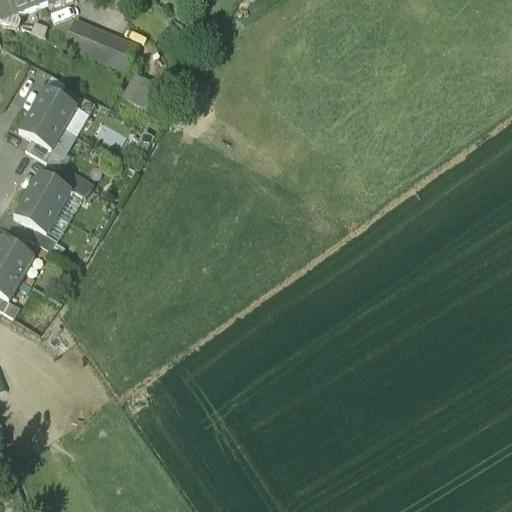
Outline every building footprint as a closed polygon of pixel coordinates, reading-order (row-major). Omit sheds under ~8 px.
[(43,0),(0,0),(0,26),(1,27),(15,21),(47,8),(43,0)] [(43,0),(47,8),(49,13),(76,2),(75,0),(43,0)] [(20,25),(15,21),(1,27),(19,33),(20,25)] [(75,26),(66,51),(128,74),(137,49),(75,26)] [(138,117),(146,101),(122,89),(115,104),(138,117)] [(94,109),(63,91),(57,101),(76,113),(88,120),(94,109)] [(57,101),(43,93),(31,116),(63,135),(76,113),(57,101)] [(63,135),(31,116),(18,138),(30,145),(50,157),(63,135)] [(50,157),(30,145),(24,155),(55,173),(61,163),(50,157)] [(60,190),(38,178),(26,200),(58,218),(71,196),(60,190)] [(90,194),(66,180),(60,190),(71,196),(85,204),(90,194)] [(58,218),(26,200),(13,222),(35,235),(45,240),(58,218)] [(45,240),(35,235),(29,245),(50,257),(56,247),(45,240)] [(33,261),(1,242),(0,243),(0,271),(20,283),(33,261)] [(20,283),(0,271),(0,301),(8,306),(20,283)] [(8,306),(0,301),(0,315),(13,322),(19,312),(8,306)]
